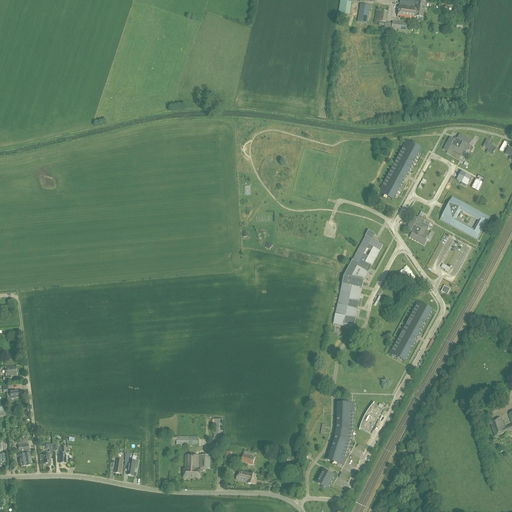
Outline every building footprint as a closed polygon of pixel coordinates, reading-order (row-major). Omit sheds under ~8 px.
[(419,7),(428,8),(428,7),(427,7),(427,4),(425,4),(425,0),(400,0),(400,5),(419,7)] [(351,3),(340,1),(338,13),(349,15),(351,3)] [(370,6),(360,4),(358,22),(367,23),(370,6)] [(417,22),(422,22),(423,18),(424,10),(427,10),(428,8),(419,7),(400,5),(398,17),(415,20),(416,17),(418,17),(417,22)] [(407,24),(393,22),(392,29),(406,31),(407,24)] [(447,153),(451,155),(454,152),(461,155),(464,148),(468,150),(469,150),(471,146),(469,145),(472,141),(460,134),(457,138),(458,139),(457,142),(454,140),(454,139),(450,137),(443,149),(448,152),(447,153)] [(488,149),(490,145),(492,143),(486,140),(483,147),(488,149)] [(408,143),(381,193),(394,200),(405,178),(404,178),(407,173),(409,172),(421,150),(408,143)] [(496,148),(490,145),(488,149),(486,152),(492,155),(496,148)] [(457,180),(467,185),(472,177),(461,171),(457,180)] [(426,181),(423,179),(418,188),(422,190),(426,181)] [(483,183),(476,179),(471,188),(478,192),(483,183)] [(477,241),(480,235),(481,234),(483,230),(484,228),(486,224),(487,223),(490,217),(452,196),(452,197),(440,220),(439,220),(477,241)] [(409,237),(424,246),(427,241),(425,241),(428,236),(424,234),(428,227),(427,227),(429,223),(423,219),(418,217),(418,218),(413,215),(406,228),(411,230),(411,229),(414,231),(412,234),(411,233),(409,237)] [(366,235),(344,276),(333,324),(343,326),(344,324),(354,326),(355,319),(353,318),(354,316),(356,316),(362,288),(361,288),(361,285),(383,245),(376,242),(371,240),(375,234),(368,230),(366,235)] [(445,271),(448,273),(451,268),(443,264),(441,267),(445,270),(445,271)] [(441,291),(444,293),(447,295),(450,289),(444,286),(443,287),(441,291)] [(420,333),(432,312),(425,308),(426,305),(421,302),(420,303),(418,302),(415,308),(417,309),(395,350),(393,349),(390,354),(392,355),(391,357),(397,360),(398,357),(405,361),(417,339),(416,339),(418,334),(420,333)] [(4,377),(4,381),(11,380),(11,376),(17,376),(16,366),(5,367),(6,377),(4,377)] [(360,428),(370,434),(378,419),(380,421),(383,417),(380,415),(383,410),(381,409),(378,407),(372,404),(370,406),(368,409),(366,412),(364,415),(363,417),(361,422),(360,425),(359,429),(360,430),(360,428)] [(335,436),(327,459),(341,464),(349,441),(351,429),(352,405),(337,405),(336,429),(338,430),(337,435),(335,436)] [(490,422),(495,436),(506,432),(511,429),(511,412),(508,414),(511,424),(505,428),(501,417),(490,422)] [(211,446),(222,447),(223,420),(212,419),(212,426),(214,426),(214,438),(211,438),(211,446)] [(176,446),(188,446),(188,445),(198,445),(198,436),(186,436),(186,437),(171,436),(171,441),(176,441),(176,446)] [(24,454),(26,466),(31,466),(30,462),(32,462),(31,453),(30,453),(28,444),(27,438),(22,439),(23,441),(24,454)] [(409,449),(412,450),(412,449),(413,450),(416,445),(408,440),(407,442),(405,446),(410,448),(409,449)] [(244,451),(241,462),(253,465),(255,457),(252,457),(253,453),(244,451)] [(43,460),(44,465),(48,465),(48,464),(50,464),(49,455),(49,452),(43,453),(44,455),(40,455),(40,460),(43,460)] [(183,478),(197,478),(197,455),(185,455),(185,469),(183,469),(183,478)] [(197,478),(200,478),(200,470),(200,469),(210,469),(210,456),(197,455),(197,478)] [(127,475),(133,476),(135,468),(137,468),(138,462),(136,462),(136,461),(130,460),(129,463),(127,475)] [(236,480),(253,485),(253,484),(254,484),(255,484),(255,482),(256,478),(255,478),(256,475),(251,474),(250,474),(239,471),(236,480)] [(327,473),(323,471),(316,483),(328,489),(334,477),(330,475),(331,473),(328,472),(327,473)]
